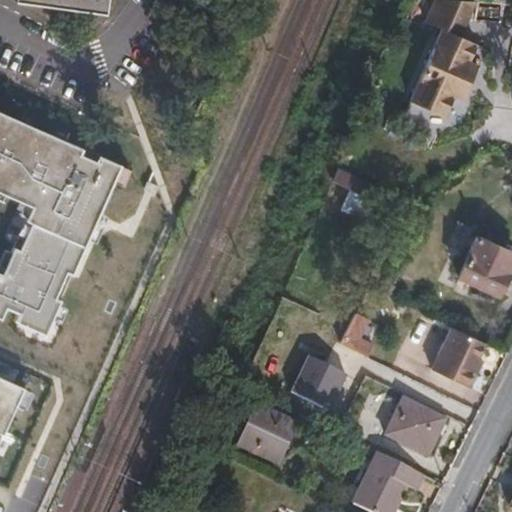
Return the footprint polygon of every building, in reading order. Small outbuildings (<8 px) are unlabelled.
[(97,0),(3,0),(3,3),(95,16),(97,0)] [(464,103),(472,85),(468,83),(475,69),(470,67),(478,49),(443,34),(411,106),(445,122),(455,100),(464,103)] [(472,85),(478,71),(475,69),(468,83),(472,85)] [(0,257),(0,316),(37,332),(112,159),(0,110),(0,191),(24,202),(0,257)] [(429,202),(366,173),(358,189),(385,202),(400,209),(421,218),(429,202)] [(376,221),(385,202),(358,189),(353,187),(344,207),(376,221)] [(502,293),(511,270),(511,246),(483,231),(462,274),(502,293)] [(473,367),(479,354),(486,341),(453,324),(432,366),(472,385),(479,370),(473,367)] [(279,326),(269,348),(279,353),(290,331),(279,326)] [(356,345),(361,336),(347,329),(342,340),(356,345)] [(372,352),(376,342),(361,336),(356,345),(372,352)] [(479,370),(486,357),(479,354),(473,367),(479,370)] [(0,410),(11,384),(0,378),(0,410)] [(406,395),(388,431),(430,452),(447,416),(406,395)] [(301,421),(261,400),(258,406),(299,426),(301,421)] [(286,453),(299,426),(258,406),(241,442),(257,449),(262,441),(286,453)] [(286,453),(262,441),(257,449),(282,461),(286,453)] [(418,487),(426,471),(381,450),(357,501),(380,511),(394,511),(409,483),(418,487)]
